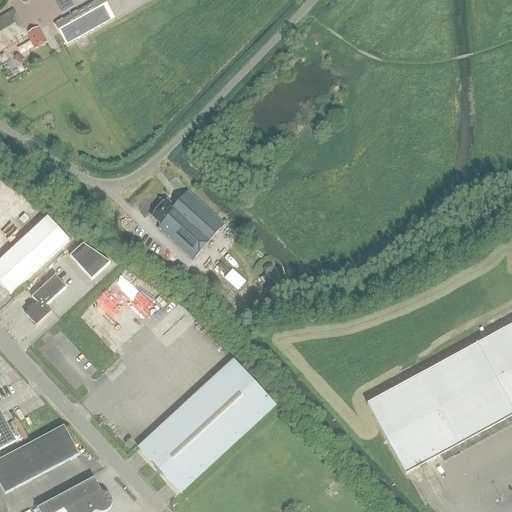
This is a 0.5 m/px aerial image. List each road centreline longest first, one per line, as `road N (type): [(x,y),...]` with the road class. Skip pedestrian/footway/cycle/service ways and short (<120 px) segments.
road 1 (unclassified): [(314,0),(149,167),(120,183),(83,178),(0,125)]
road 2 (unclassified): [(162,511),(0,337)]
